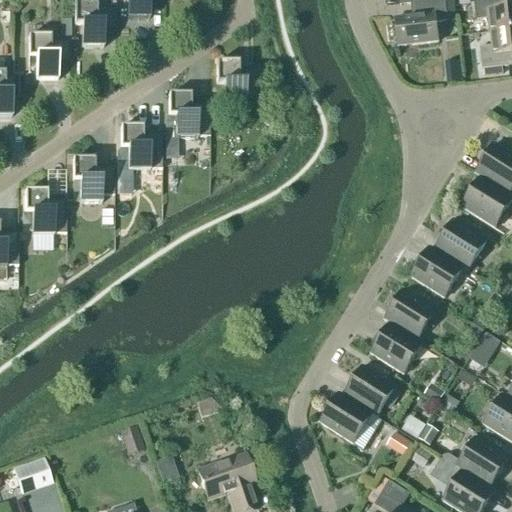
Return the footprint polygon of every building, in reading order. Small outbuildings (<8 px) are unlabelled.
[(126,0),(127,21),(149,21),(149,3),(160,3),(160,4),(162,4),(161,0),(126,0)] [(489,34),(511,31),(511,8),(502,10),(500,0),(477,0),(474,1),(476,22),(488,21),(489,34)] [(452,1),(444,2),(447,23),(454,23),(452,1)] [(440,3),(417,5),(418,18),(395,21),(398,49),(438,44),(435,25),(447,23),(444,2),(440,3)] [(96,9),(96,6),(74,6),(74,27),(81,27),(81,49),(103,49),(103,32),(114,32),(114,33),(116,33),(116,9),(115,9),(109,9),(96,9)] [(60,42),(70,42),(70,21),(60,21),(60,42)] [(511,31),(489,34),(491,48),(479,49),(482,71),(483,71),(501,69),(509,68),(507,56),(511,55),(511,31)] [(70,42),(60,42),(50,42),(50,38),(28,39),(28,60),(28,76),(29,76),(29,78),(35,78),(35,82),(57,82),(57,65),(68,65),(68,66),(70,66),(70,42)] [(0,118),(11,119),(11,102),(23,102),(24,102),(24,78),(4,78),(4,75),(3,75),(3,64),(0,63),(0,118)] [(238,75),(238,65),(216,65),(216,86),(223,86),(223,109),(245,109),(245,101),(257,101),(257,74),(255,74),(255,75),(238,75)] [(501,69),(483,71),(484,78),(502,76),(501,69)] [(190,107),(190,97),(168,97),(168,119),(167,119),(167,140),(175,140),(175,141),(176,141),(197,141),(197,134),(209,134),(209,106),(207,106),(207,107),(190,107)] [(164,119),(164,146),(176,146),(176,141),(175,141),(175,140),(167,140),(167,119),(164,119)] [(142,139),(142,130),(120,130),(120,151),(127,151),(127,173),(149,173),(149,166),(161,166),(161,138),(160,138),(160,139),(142,139)] [(475,177),(511,199),(511,198),(508,197),(511,190),(511,156),(494,146),(475,177)] [(94,172),(94,162),(72,162),(72,204),(79,204),(79,206),(101,206),(101,198),(113,198),(113,171),(112,171),(112,172),(94,172)] [(118,175),(118,193),(127,193),(127,175),(118,175)] [(494,231),(511,202),(511,199),(475,177),(480,180),(461,211),(494,231)] [(46,204),(46,194),(24,194),(24,216),(31,216),(31,234),(31,238),(53,238),(53,231),(65,231),(65,203),(64,203),(64,204),(46,204)] [(22,216),(22,234),(31,234),(31,216),(24,216),(22,216)] [(430,250),(468,273),(487,243),(454,222),(435,252),(430,249),(430,250)] [(0,283),(5,283),(5,270),(5,269),(17,269),(17,263),(17,235),(16,235),(16,236),(0,236),(0,283)] [(467,274),(468,273),(430,250),(411,280),(443,301),(462,271),(467,274)] [(511,287),(511,283),(506,280),(500,291),(507,295),(511,287)] [(384,323),(422,347),(422,346),(417,343),(436,312),(404,292),(384,323)] [(490,321),(478,314),(472,325),(482,331),(483,332),(490,321)] [(403,377),(422,347),(384,323),(389,327),(370,357),(403,377)] [(495,325),(492,330),(493,335),(498,338),(503,337),(506,332),(505,327),(500,324),(495,325)] [(476,343),(482,331),(472,325),(465,336),(476,343)] [(485,337),(480,344),(494,352),(498,345),(485,337)] [(339,396),(377,420),(396,389),(363,367),(344,398),(339,395),(339,396)] [(430,388),(423,398),(437,407),(444,397),(430,388)] [(502,397),(511,403),(511,392),(508,400),(503,397),(502,397)] [(376,420),(377,420),(339,396),(320,427),(352,447),(371,417),(376,420)] [(511,403),(502,397),(483,428),(511,445),(511,403)] [(446,398),(440,409),(450,415),(456,405),(446,398)] [(409,422),(402,434),(415,443),(423,430),(409,422)] [(127,460),(145,453),(136,429),(118,435),(127,460)] [(427,429),(418,444),(427,449),(436,434),(427,429)] [(410,445),(393,435),(386,447),(402,457),(410,445)] [(457,470),(489,490),(509,460),(476,440),(457,470)] [(417,450),(411,460),(424,468),(430,458),(417,450)] [(254,511),(257,511),(250,488),(254,487),(244,456),(196,473),(207,503),(227,496),(232,511),(254,511)] [(489,490),(457,470),(442,460),(434,473),(450,492),(443,504),(455,511),(483,511),(494,494),(489,490)] [(21,497),(52,487),(43,461),(12,471),(21,497)] [(171,461),(155,466),(162,486),(177,481),(171,461)] [(406,511),(402,509),(409,496),(389,484),(374,507),(381,511),(406,511)]
